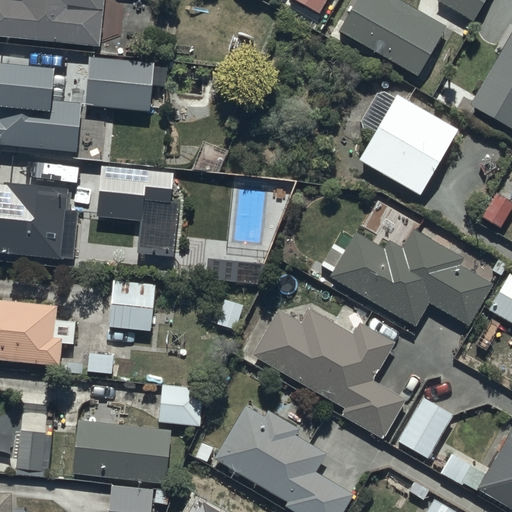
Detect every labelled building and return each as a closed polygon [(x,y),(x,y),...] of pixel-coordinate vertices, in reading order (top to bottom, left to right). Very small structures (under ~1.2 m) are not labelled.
[(106,0),(0,0),(0,31),(103,40),(106,0)] [(305,0),(320,8),(324,0),(305,0)] [(408,0),(354,0),(340,27),(420,71),(447,22),(408,0)] [(483,0),(443,0),(474,17),(483,0)] [(511,27),(473,101),(511,121),(511,27)] [(59,57),(2,52),(0,79),(0,148),(51,152),(51,143),(79,145),(83,98),(56,95),(59,57)] [(157,56),(95,53),(92,99),(155,102),(157,56)] [(375,125),(359,154),(421,190),(459,124),(397,89),(395,93),(379,84),(360,117),(375,125)] [(172,168),(104,161),(99,210),(144,214),(146,196),(169,198),(172,168)] [(0,179),(0,245),(73,253),(78,207),(64,205),(66,186),(0,179)] [(168,214),(148,213),(146,240),(166,241),(168,214)] [(464,253),(413,224),(402,243),(390,236),(385,244),(357,228),(346,247),(335,240),(323,261),(334,268),(331,272),(416,322),(429,299),(469,322),(494,278),(460,259),(464,253)] [(248,249),(231,260),(242,279),(259,269),(248,249)] [(511,270),(510,269),(489,306),(511,319),(511,270)] [(113,277),(109,322),(153,326),(158,281),(113,277)] [(245,302),(223,294),(215,319),(237,326),(245,302)] [(58,301),(0,295),(0,353),(62,360),(64,340),(74,341),(76,316),(57,314),(58,301)] [(278,303),(252,350),(346,404),(341,412),(384,436),(407,396),(373,377),(396,337),(360,317),(354,328),(311,303),(303,317),(278,303)] [(148,357),(117,355),(116,371),(147,373),(148,357)] [(205,383),(162,380),(159,419),(202,423),(205,383)] [(423,393),(397,437),(428,455),(453,411),(423,393)] [(266,412),(245,400),(215,455),(290,497),(286,504),(301,511),(342,511),(355,489),(315,467),(327,447),(297,430),(300,424),(269,406),(266,412)] [(80,415),(75,469),(167,479),(172,424),(80,415)] [(511,425),(477,483),(511,502),(511,425)] [(22,427),(18,465),(45,467),(49,429),(22,427)] [(157,482),(113,478),(110,511),(153,511),(155,498),(170,499),(171,488),(156,487),(157,482)] [(0,511),(15,511),(15,488),(0,487),(0,511)] [(453,511),(457,506),(435,493),(423,511),(453,511)] [(217,511),(197,500),(189,511),(217,511)]
